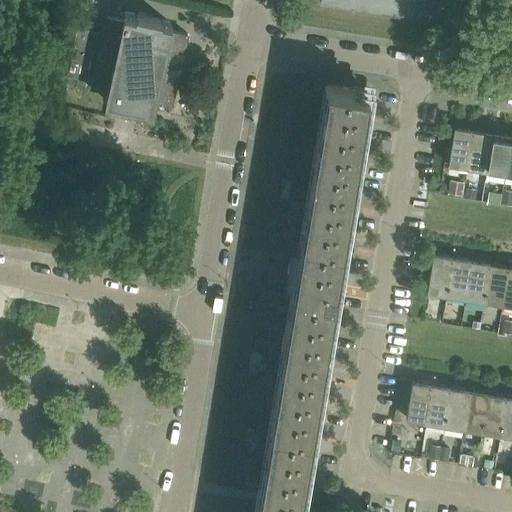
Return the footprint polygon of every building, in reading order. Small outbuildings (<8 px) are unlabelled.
[(319,0),(320,2),(412,17),(412,15),(474,25),(477,0),(319,0)] [(172,104),(187,33),(171,29),(172,24),(161,21),(161,19),(137,14),(136,16),(125,13),(124,19),(106,15),(91,86),(108,89),(105,101),(153,111),(155,100),(172,104)] [(68,73),(89,77),(99,29),(79,25),(68,73)] [(302,511),(371,98),(367,97),(368,91),(325,84),(254,511),(302,511)] [(475,128),(455,125),(449,163),(468,167),(475,128)] [(493,131),(475,128),(468,167),(487,170),(493,131)] [(487,170),(506,173),(511,135),(511,134),(493,131),(487,170)] [(454,255),(434,252),(427,290),(447,293),(454,255)] [(472,259),(454,255),(447,293),(466,297),(472,259)] [(491,262),(472,259),(466,297),(485,300),(491,262)] [(510,265),(491,262),(485,300),(503,303),(510,265)] [(511,265),(510,265),(503,303),(511,304),(511,265)] [(432,382),(413,379),(407,418),(426,421),(432,382)] [(451,386),(432,382),(426,421),(444,424),(451,386)] [(444,424),(464,427),(470,389),(451,386),(444,424)] [(489,392),(470,389),(464,427),(482,431),(489,392)] [(482,431),(501,434),(507,395),(489,392),(482,431)] [(511,395),(507,395),(501,434),(511,435),(511,395)]
